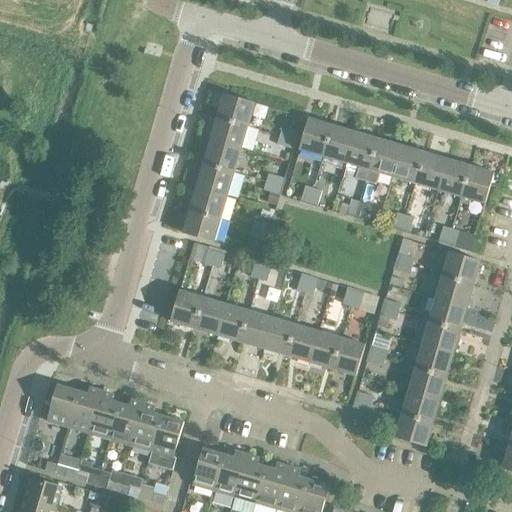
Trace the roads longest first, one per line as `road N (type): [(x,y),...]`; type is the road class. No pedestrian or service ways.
road 1 (residential): [(103,352),(200,27)]
road 2 (residential): [(433,490),(357,469),(316,431),(204,394)]
road 3 (residential): [(506,108),(273,44)]
road 4 (residential): [(0,458),(24,371),(50,350),(103,352)]
road 5 (residential): [(172,511),(204,394)]
